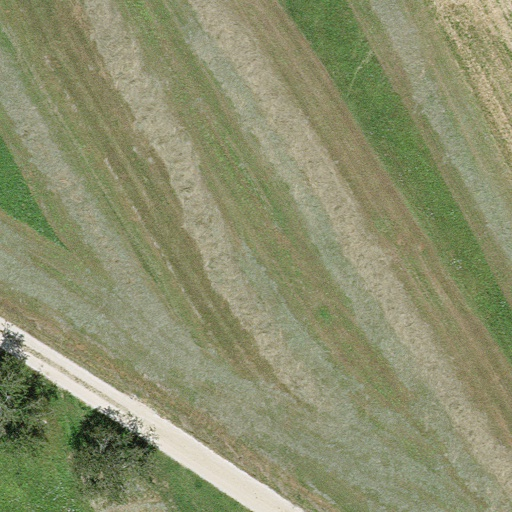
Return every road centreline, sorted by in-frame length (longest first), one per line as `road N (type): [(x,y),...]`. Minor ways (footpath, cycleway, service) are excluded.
road 1 (track): [(351,0),(511,287)]
road 2 (track): [(0,347),(256,511)]
